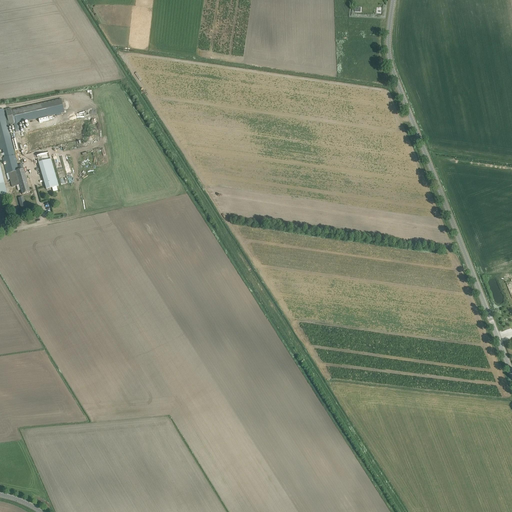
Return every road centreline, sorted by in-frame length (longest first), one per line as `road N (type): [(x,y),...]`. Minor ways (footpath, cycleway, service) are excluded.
road 1 (unclassified): [(511,372),(389,59),(393,0)]
road 2 (unknown): [(0,105),(74,97),(67,117),(36,125)]
